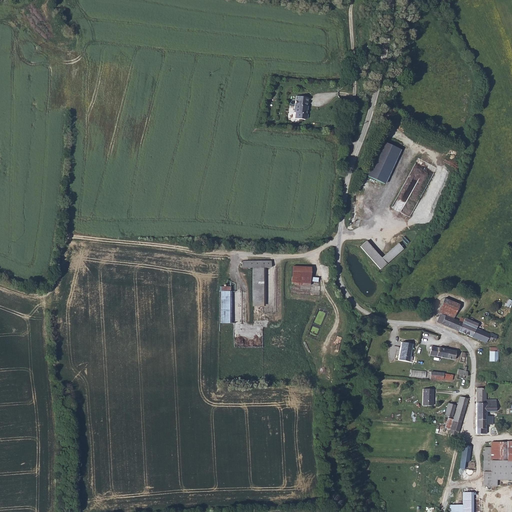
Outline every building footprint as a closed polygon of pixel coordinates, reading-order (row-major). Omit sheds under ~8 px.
[(308,98),(296,97),(295,113),(297,113),(296,119),(306,120),(308,120),(308,115),(306,115),(307,110),(308,110),(308,106),(307,106),(308,98)] [(379,141),(365,176),(386,185),(400,150),(379,141)] [(410,170),(392,208),(410,216),(430,175),(421,171),(419,175),(410,170)] [(381,258),(366,241),(360,246),(379,269),(403,249),(398,243),(381,258)] [(271,261),(242,261),(242,268),(252,268),(252,306),(266,306),(266,267),(271,267),(271,261)] [(311,267),(292,266),(291,284),(310,286),(310,281),(318,282),(318,277),(310,277),(311,267)] [(230,286),(219,286),(219,291),(221,291),(221,323),(231,323),(231,291),(230,291),(230,286)] [(459,304),(444,297),(437,314),(439,315),(436,322),(441,324),(486,343),(491,342),(493,338),(496,339),(497,336),(490,333),(491,329),(481,325),(479,329),(476,327),(478,324),(463,318),(460,317),(458,321),(454,318),(459,304)] [(422,338),(421,338),(438,342),(439,337),(423,333),(422,338)] [(398,341),(395,360),(405,362),(409,344),(398,341)] [(432,347),(430,357),(454,362),(456,352),(432,347)] [(489,347),(489,353),(497,353),(497,356),(501,356),(501,347),(489,347)] [(497,353),(489,353),(490,362),(498,362),(497,356),(497,353)] [(425,377),(426,371),(411,369),(410,376),(425,377)] [(431,371),(430,378),(452,380),(453,373),(431,371)] [(463,381),(465,372),(457,371),(455,381),(460,382),(461,380),(463,381)] [(430,389),(419,389),(418,406),(429,406),(430,389)] [(475,414),(484,414),(485,411),(494,412),(495,401),(485,400),(485,390),(476,389),(475,414)] [(456,408),(465,411),(468,398),(459,396),(456,408)] [(443,415),(452,417),(455,407),(447,404),(443,415)] [(459,432),(465,411),(456,408),(453,418),(452,420),(449,433),(448,436),(454,438),(456,431),(459,432)] [(484,417),(484,414),(475,414),(474,435),(483,436),(483,430),(491,430),(491,418),(484,417)] [(443,431),(449,433),(452,420),(446,418),(445,424),(443,431)] [(511,441),(506,441),(506,442),(488,442),(488,447),(484,447),(484,453),(483,453),(483,486),(497,486),(497,480),(511,480),(511,441)] [(462,445),(458,468),(464,469),(465,462),(469,462),(471,447),(462,445)] [(462,505),(448,505),(448,511),(473,511),(473,492),(462,492),(462,505)]
